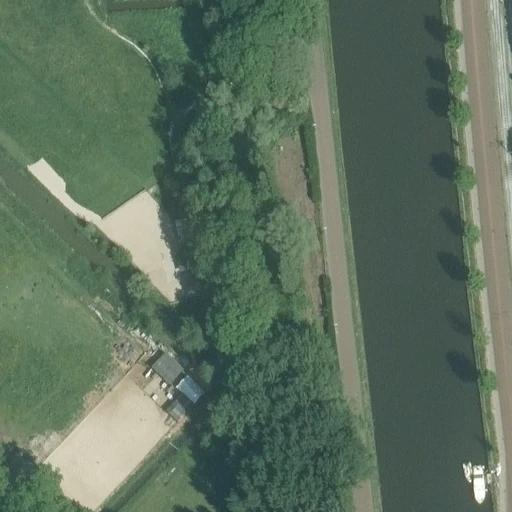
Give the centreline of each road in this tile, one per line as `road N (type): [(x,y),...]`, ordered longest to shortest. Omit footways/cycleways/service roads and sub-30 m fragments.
road 1 (unclassified): [(359,511),(308,0)]
road 2 (unclassified): [(511,413),(470,0)]
